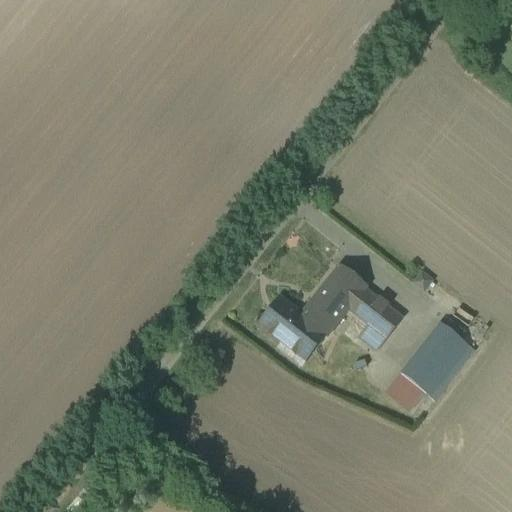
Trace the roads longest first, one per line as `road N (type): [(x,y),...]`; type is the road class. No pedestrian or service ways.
road 1 (unclassified): [(458,0),(130,406)]
road 2 (track): [(130,406),(43,511)]
